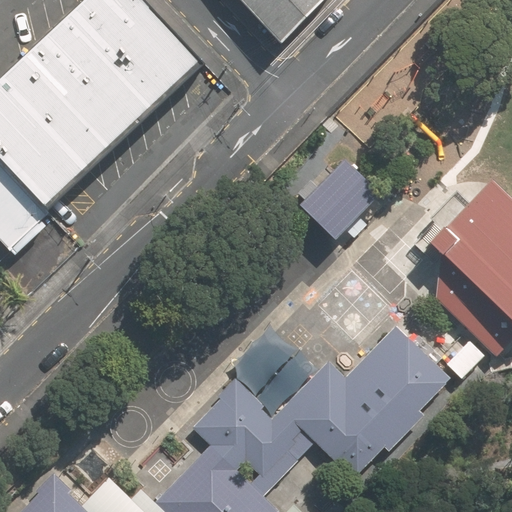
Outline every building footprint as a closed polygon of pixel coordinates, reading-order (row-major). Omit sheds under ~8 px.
[(83,0),(0,78),(0,155),(52,211),(206,66),(144,0),(83,0)] [(240,0),(282,45),(327,0),(240,0)] [(345,153),(297,201),(336,241),(384,192),(345,153)] [(0,238),(11,249),(52,211),(0,155),(0,238)] [(511,320),(511,198),(493,180),(430,243),(511,320)] [(281,511),(263,494),(315,440),(355,478),(452,377),(397,324),(346,377),(325,358),(269,416),(233,381),(189,427),(211,448),(149,511),(97,511),(56,472),(17,511),(281,511)]
